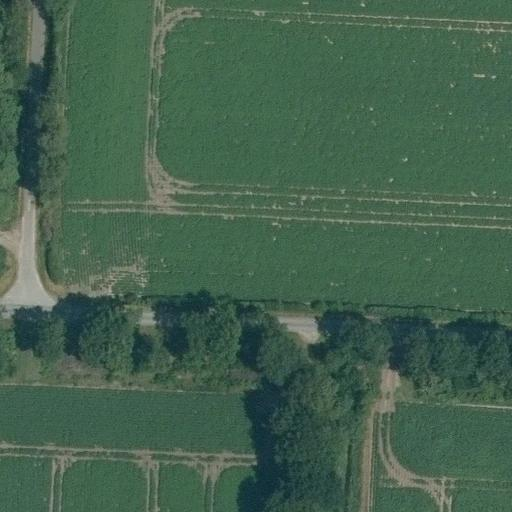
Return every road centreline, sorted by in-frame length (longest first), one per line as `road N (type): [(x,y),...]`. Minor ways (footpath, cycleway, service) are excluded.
road 1 (unclassified): [(25,307),(511,331)]
road 2 (unclassified): [(25,307),(40,0)]
